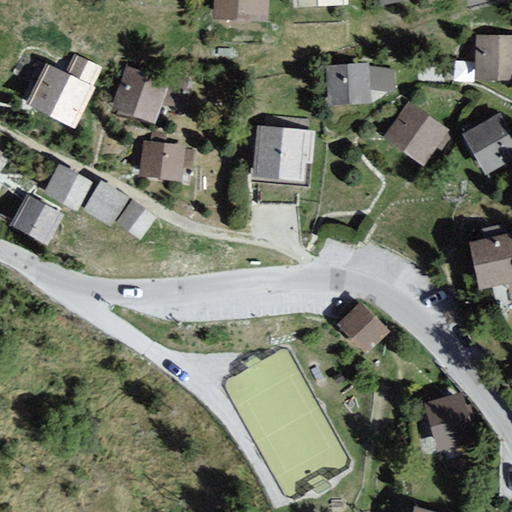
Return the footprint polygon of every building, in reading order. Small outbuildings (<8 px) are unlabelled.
[(261,0),(208,0),(208,19),(261,20),(261,0)] [(328,0),(286,0),(287,10),(329,9),(328,0)] [(371,0),(373,9),(415,0),(371,0)] [(511,35),(470,34),(469,79),(511,79),(511,35)] [(357,64),(318,66),(320,105),(359,102),(357,64)] [(81,84),(38,65),(22,102),(65,121),(81,84)] [(165,84),(122,67),(107,107),(149,124),(165,84)] [(165,97),(184,101),(188,81),(169,77),(165,97)] [(438,122),(402,101),(379,141),(416,163),(438,122)] [(511,149),(496,119),(462,135),(483,172),(511,158),(511,149)] [(302,134),(246,129),(240,184),(296,190),(302,134)] [(177,151),(137,144),(131,178),(171,185),(177,151)] [(91,182),(62,167),(49,192),(79,207),(91,182)] [(126,197),(101,183),(87,207),(111,221),(126,197)] [(23,200),(10,225),(38,240),(52,215),(23,200)] [(154,217),(132,202),(118,223),(139,237),(154,217)] [(511,260),(507,234),(464,242),(473,285),(511,277),(511,260)] [(379,336),(349,306),(327,329),(357,359),(379,336)] [(449,390),(416,402),(431,448),(465,436),(449,390)] [(447,511),(410,502),(407,511),(447,511)]
